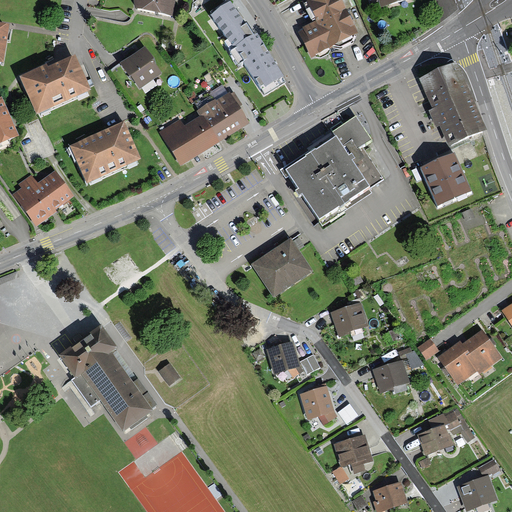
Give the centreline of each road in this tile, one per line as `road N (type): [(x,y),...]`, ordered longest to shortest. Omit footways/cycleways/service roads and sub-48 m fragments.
road 1 (residential): [(153,200),(225,293),(315,338),(440,511)]
road 2 (unclassified): [(317,109),(153,200)]
road 3 (unclassified): [(153,200),(0,263)]
road 4 (unclassified): [(458,30),(317,109)]
road 5 (tertiary): [(458,30),(511,181)]
road 6 (residential): [(317,109),(256,0)]
